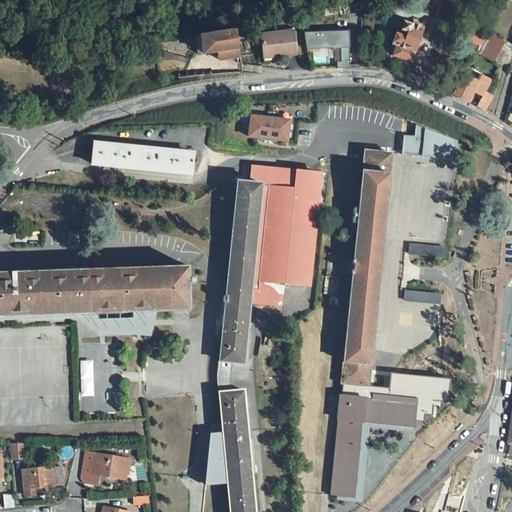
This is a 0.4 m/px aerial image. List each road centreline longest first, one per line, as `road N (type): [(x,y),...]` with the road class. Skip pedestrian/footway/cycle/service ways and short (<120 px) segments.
road 1 (unclassified): [(36,155),(70,133),(172,98),(299,78),(386,80),(511,144)]
road 2 (unknown): [(36,155),(188,174),(310,152),(344,129),(390,133)]
road 3 (unknown): [(0,244),(59,238),(189,256),(212,290),(196,387)]
road 4 (residential): [(496,419),(390,511)]
road 5 (residential): [(511,297),(496,419)]
